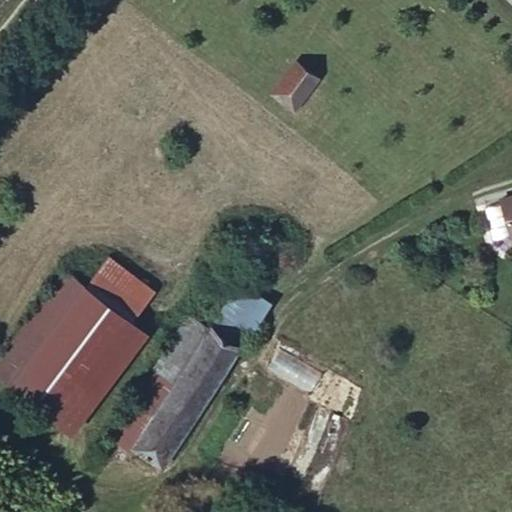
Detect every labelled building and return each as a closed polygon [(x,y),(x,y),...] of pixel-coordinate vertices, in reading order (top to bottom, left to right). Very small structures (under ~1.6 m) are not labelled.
[(308,56),(279,93),(299,109),(327,71),(308,56)] [(57,273),(0,357),(0,387),(58,427),(130,323),(57,273)] [(245,280),(241,288),(277,315),(283,304),(245,280)] [(277,315),(241,288),(212,331),(243,351),(255,358),(277,315)] [(149,432),(212,331),(191,319),(129,418),(149,432)] [(243,351),(212,331),(149,432),(181,452),(243,351)] [(181,452),(149,432),(138,451),(169,471),(181,452)]
